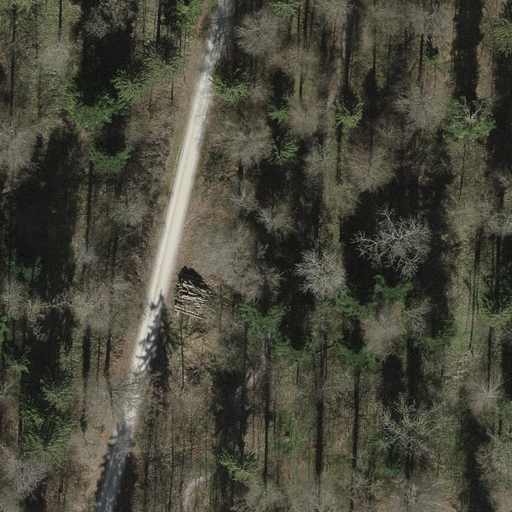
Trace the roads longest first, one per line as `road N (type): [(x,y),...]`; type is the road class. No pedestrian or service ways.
road 1 (track): [(226,0),(103,511)]
road 2 (motorway): [(511,456),(0,361)]
